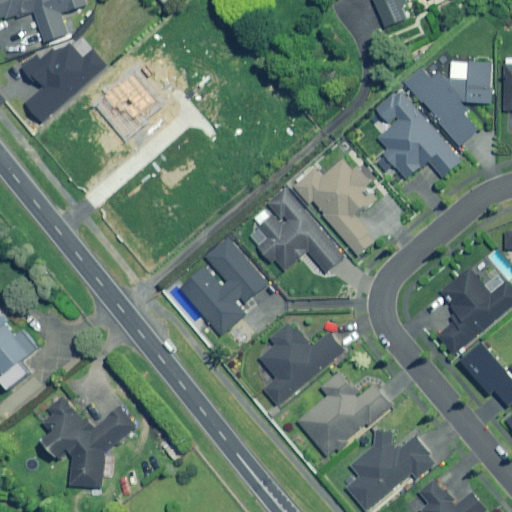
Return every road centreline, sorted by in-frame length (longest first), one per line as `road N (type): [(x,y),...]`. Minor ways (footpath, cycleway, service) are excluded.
road 1 (secondary): [(0,160),(285,511)]
road 2 (residential): [(511,186),(490,194),(392,275),(382,294),(395,341),(511,478)]
